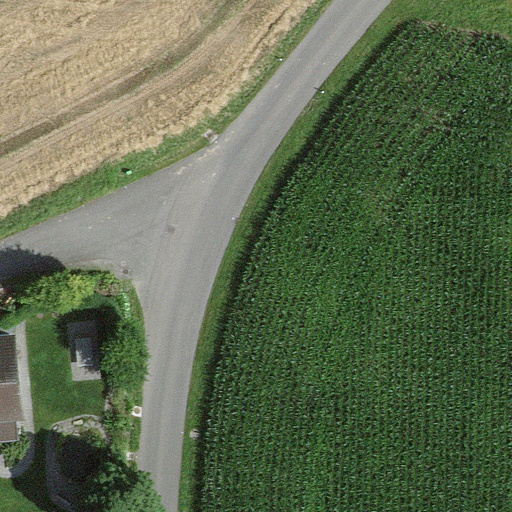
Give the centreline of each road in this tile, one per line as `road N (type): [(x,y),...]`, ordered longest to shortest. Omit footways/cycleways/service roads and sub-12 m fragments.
road 1 (unclassified): [(158,511),(161,383),(197,200),(360,0)]
road 2 (track): [(0,263),(197,200)]
